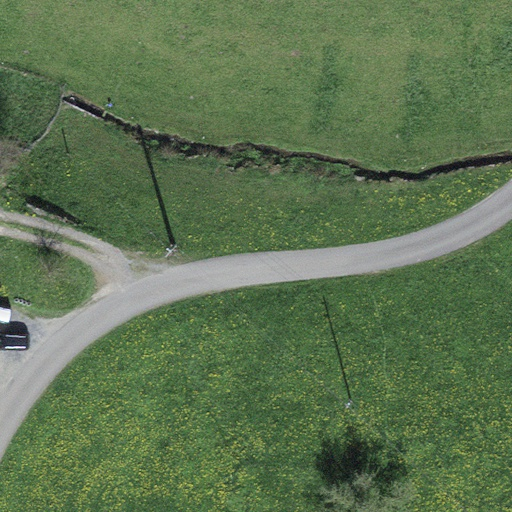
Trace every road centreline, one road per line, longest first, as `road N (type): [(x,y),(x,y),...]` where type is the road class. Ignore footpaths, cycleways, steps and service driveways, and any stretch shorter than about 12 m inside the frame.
road 1 (residential): [(511,197),(480,224),(398,252),(146,293),(85,327),(30,380),(0,428)]
road 2 (track): [(0,216),(113,261),(146,293)]
